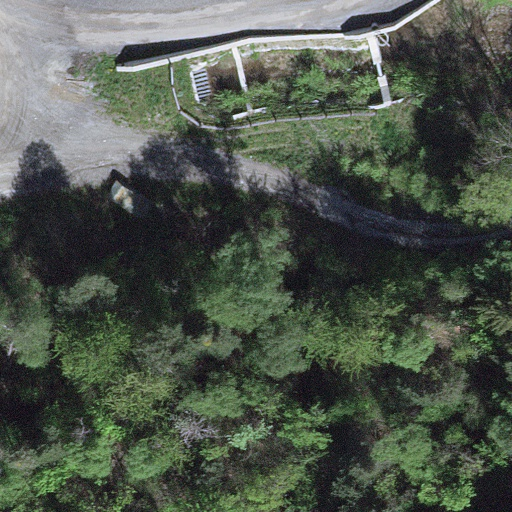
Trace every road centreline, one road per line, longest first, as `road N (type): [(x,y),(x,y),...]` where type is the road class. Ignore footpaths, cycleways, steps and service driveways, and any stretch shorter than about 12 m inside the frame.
road 1 (motorway): [(511,319),(268,256),(0,166)]
road 2 (motorway): [(511,510),(0,408)]
road 3 (track): [(511,223),(384,219),(180,167),(23,209)]
